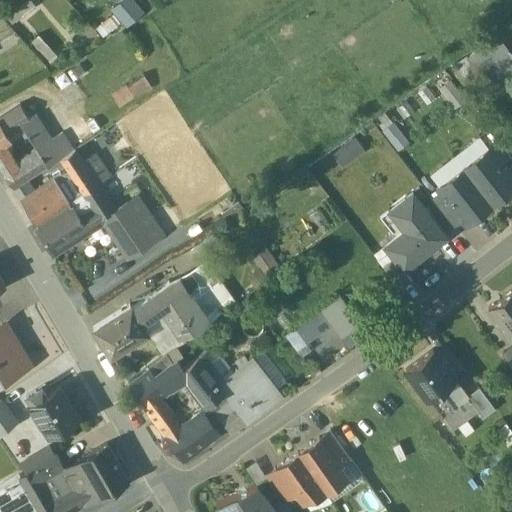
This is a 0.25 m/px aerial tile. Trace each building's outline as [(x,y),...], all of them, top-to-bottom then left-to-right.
[(129,7),(112,22),(128,40),(145,25),(129,7)] [(131,110),(152,103),(149,93),(128,100),(131,110)] [(464,107),(455,96),(447,103),(456,114),(464,107)] [(36,133),(30,137),(20,122),(12,127),(22,143),(35,161),(49,152),(36,133)] [(12,127),(0,134),(0,164),(4,163),(1,157),(22,143),(12,127)] [(63,150),(73,166),(92,153),(80,134),(61,147),(63,150)] [(405,151),(390,135),(381,143),(396,160),(405,151)] [(341,173),(366,161),(359,147),(334,159),(341,173)] [(63,150),(52,157),(62,172),(73,166),(63,150)] [(38,166),(15,181),(4,189),(14,204),(56,177),(62,172),(52,157),(49,152),(35,161),(38,166)] [(511,164),(503,153),(492,161),(511,185),(511,164)] [(511,185),(492,161),(489,157),(464,176),(492,212),(511,196),(511,185)] [(0,164),(0,182),(4,189),(15,181),(4,163),(0,164)] [(62,172),(56,177),(66,191),(84,180),(73,166),(62,172)] [(96,169),(84,180),(98,199),(110,191),(96,169)] [(464,176),(439,195),(443,199),(465,227),(468,231),(492,212),(464,176)] [(66,191),(56,197),(70,217),(98,199),(84,180),(66,191)] [(54,194),(22,216),(37,239),(70,217),(56,197),(54,194)] [(101,234),(117,223),(100,198),(70,217),(71,220),(87,243),(101,234)] [(443,199),(433,207),(455,235),(465,227),(443,199)] [(448,248),(413,204),(389,223),(405,242),(385,258),(395,270),(405,282),(448,248)] [(117,223),(101,234),(128,274),(167,249),(139,208),(117,223)] [(71,220),(37,243),(52,267),(87,243),(71,220)] [(251,267),(263,286),(278,277),(266,258),(251,267)] [(405,282),(395,270),(385,278),(402,299),(412,291),(405,282)] [(204,273),(190,283),(219,322),(233,312),(204,273)] [(293,280),(274,294),(286,309),(304,295),(293,280)] [(190,283),(154,309),(164,323),(182,349),(219,322),(190,283)] [(304,296),(286,309),(294,321),(312,307),(304,296)] [(511,301),(490,318),(500,332),(499,333),(511,349),(511,347),(511,301)] [(340,306),(321,320),(332,335),(342,349),(361,336),(340,306)] [(154,309),(134,323),(143,337),(164,323),(154,309)] [(134,323),(132,323),(130,320),(94,342),(111,369),(149,346),(143,337),(134,323)] [(332,335),(321,320),(287,344),(297,359),(332,335)] [(182,349),(164,323),(143,337),(149,346),(161,364),(182,349)] [(18,363),(4,340),(0,342),(0,396),(30,378),(20,361),(18,363)] [(174,427),(160,409),(186,390),(206,418),(225,404),(217,395),(217,394),(220,393),(208,375),(220,366),(213,357),(184,377),(180,373),(157,389),(151,381),(128,398),(166,448),(191,430),(183,420),(174,427)] [(511,357),(503,364),(511,375),(511,357)] [(457,390),(434,359),(406,379),(428,409),(430,408),(443,426),(456,416),(444,400),(457,390)] [(279,393),(285,388),(262,361),(256,366),(279,393)] [(220,393),(217,394),(225,404),(242,425),(249,433),(281,409),(251,370),(220,393)] [(457,390),(444,400),(456,416),(469,407),(469,406),(468,405),(457,390)] [(480,396),(468,405),(469,406),(469,407),(478,419),(484,428),(496,419),(480,396)] [(31,416),(30,417),(50,450),(79,432),(59,399),(40,411),(31,416)] [(36,405),(28,410),(31,416),(40,411),(36,405)] [(456,416),(443,426),(452,438),(478,419),(469,407),(456,416)] [(2,414),(0,415),(0,447),(17,436),(2,414)] [(191,430),(166,448),(183,469),(220,442),(204,420),(191,430)] [(242,425),(231,434),(236,443),(249,433),(242,425)] [(351,466),(332,440),(321,448),(339,474),(351,466)] [(321,448),(320,446),(299,461),(326,501),(347,486),(339,474),(321,448)] [(299,461),(278,476),(278,478),(297,504),(302,511),(310,511),(326,501),(299,461)] [(278,478),(267,485),(286,511),(297,504),(278,478)] [(28,511),(17,492),(0,502),(0,511),(28,511)] [(267,511),(257,494),(229,511),(267,511)]
